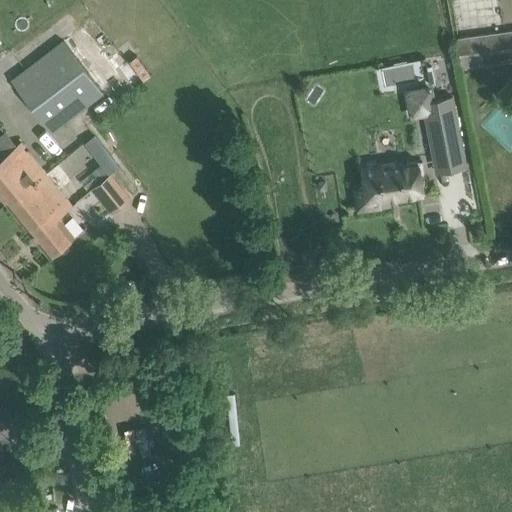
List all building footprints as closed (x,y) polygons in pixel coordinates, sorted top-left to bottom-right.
[(511,31),(457,40),(461,70),(511,62),(511,31)] [(104,92),(65,41),(14,81),(53,131),(104,92)] [(511,109),(511,81),(511,80),(497,94),(511,109)] [(452,95),(422,101),(433,157),(464,151),(452,95)] [(84,143),(110,175),(111,174),(121,166),(95,134),(84,143)] [(0,194),(27,228),(66,197),(21,142),(0,158),(0,194)] [(391,205),(391,200),(423,195),(418,160),(383,165),(382,162),(362,165),(365,186),(355,188),(358,210),(391,205)] [(81,181),(87,189),(99,179),(92,172),(81,181)] [(111,174),(110,175),(101,182),(96,185),(97,186),(94,188),(112,211),(130,197),(111,174)] [(49,256),(74,235),(59,216),(73,205),(66,197),(27,228),(49,256)]
